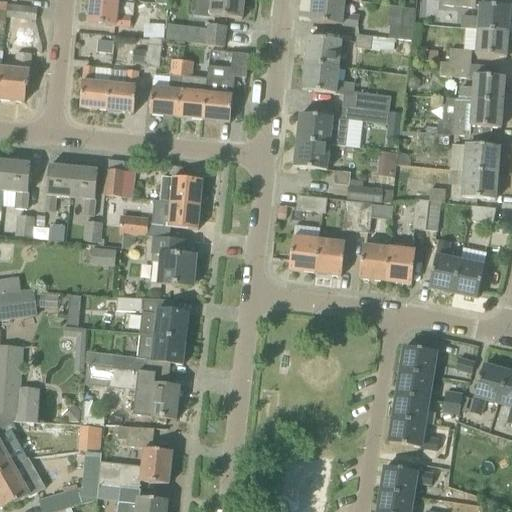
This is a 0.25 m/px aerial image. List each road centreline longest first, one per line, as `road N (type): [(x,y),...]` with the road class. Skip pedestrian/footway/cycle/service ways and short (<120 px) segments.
road 1 (residential): [(227,511),(249,293)]
road 2 (residential): [(265,157),(50,136)]
road 3 (residential): [(363,511),(391,315)]
road 4 (residential): [(265,157),(283,0)]
road 5 (residential): [(391,315),(249,293)]
road 6 (residential): [(249,293),(265,157)]
road 7 (residential): [(50,136),(64,0)]
